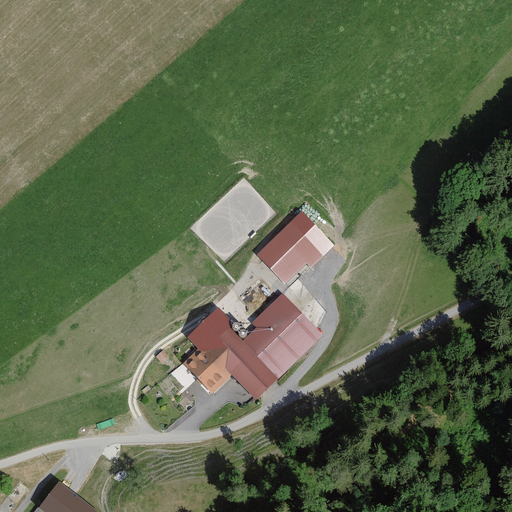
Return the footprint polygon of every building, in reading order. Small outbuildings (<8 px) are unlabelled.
[(302,214),(258,256),(287,286),(308,266),(311,270),(334,248),(302,214)] [(258,331),(244,345),(278,380),(323,337),(283,295),(252,325),(258,331)] [(200,351),(185,365),(213,395),(232,376),(256,401),(278,380),(244,345),(217,316),(190,341),(200,351)] [(168,357),(163,351),(156,357),(162,363),(168,357)] [(97,511),(60,483),(37,511),(97,511)]
